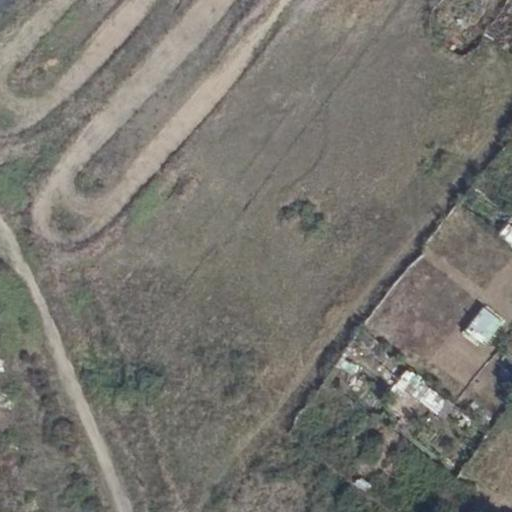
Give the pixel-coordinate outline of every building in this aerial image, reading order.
[(511,13),(508,11),(497,26),(511,36),(511,13)] [(458,54),(467,48),(452,27),(443,34),(458,54)] [(511,225),(510,223),(499,235),(511,247),(511,225)] [(462,334),(482,348),(503,320),(484,306),(462,334)] [(444,420),(455,404),(411,373),(399,389),(444,420)]
